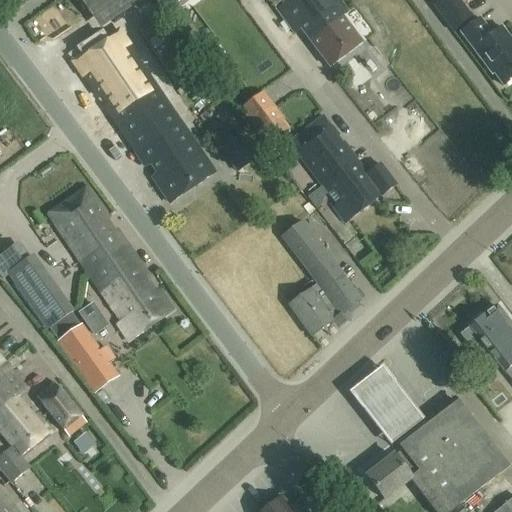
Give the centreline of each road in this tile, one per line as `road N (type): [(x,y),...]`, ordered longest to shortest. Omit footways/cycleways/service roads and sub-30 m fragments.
road 1 (unclassified): [(290,416),(0,38)]
road 2 (tertiary): [(290,416),(511,200)]
